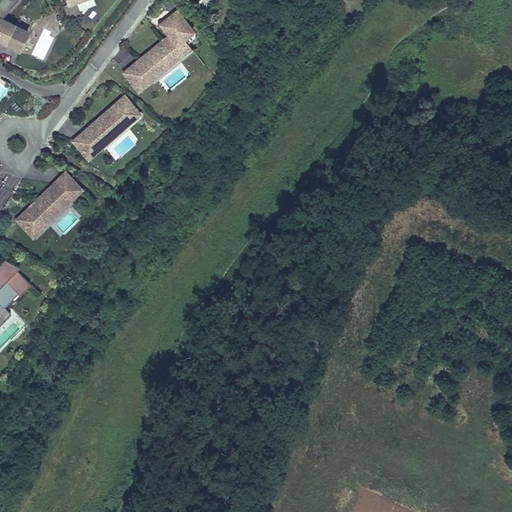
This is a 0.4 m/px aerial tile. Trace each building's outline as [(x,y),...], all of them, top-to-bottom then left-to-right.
[(0,0),(0,42),(17,50),(18,48),(29,27),(2,14),(14,0),(0,0)] [(66,0),(67,3),(62,4),(67,18),(80,14),(76,0),(66,0)] [(207,0),(196,0),(193,4),(205,13),(207,0)] [(170,20),(168,18),(161,24),(170,36),(139,61),(141,63),(127,75),(137,87),(149,77),(189,44),(188,43),(184,38),(193,31),(177,11),(172,15),(173,17),(170,20)] [(113,57),(124,68),(145,48),(148,50),(161,37),(150,26),(130,45),(127,43),(113,57)] [(197,36),(193,31),(184,38),(188,43),(197,36)] [(193,50),(189,44),(149,77),(154,83),(193,50)] [(125,72),(127,75),(141,63),(139,61),(125,72)] [(98,145),(137,111),(125,97),(88,128),(90,131),(76,143),(86,155),(98,145)] [(142,117),(137,111),(98,145),(103,151),(142,117)] [(74,140),(76,143),(90,131),(88,128),(74,140)] [(65,169),(52,182),(55,185),(68,172),(65,169)] [(31,233),(68,197),(71,201),(84,188),(68,172),(55,185),(52,182),(14,219),(33,238),(34,237),(31,233)] [(71,201),(68,197),(31,233),(34,237),(36,239),(73,202),(71,201)] [(0,264),(0,325),(11,314),(4,308),(18,293),(20,296),(30,285),(16,271),(20,267),(5,259),(0,264)]
